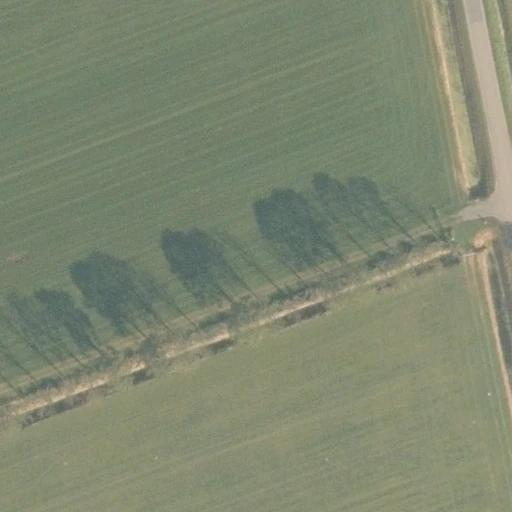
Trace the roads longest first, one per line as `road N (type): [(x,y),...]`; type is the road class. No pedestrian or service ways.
road 1 (track): [(511,199),(0,393)]
road 2 (tertiary): [(511,204),(477,0)]
